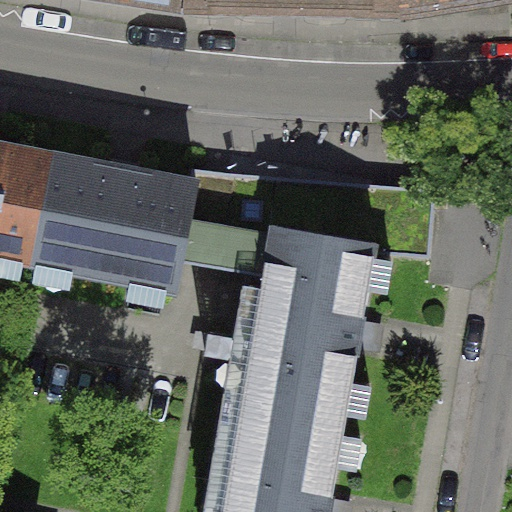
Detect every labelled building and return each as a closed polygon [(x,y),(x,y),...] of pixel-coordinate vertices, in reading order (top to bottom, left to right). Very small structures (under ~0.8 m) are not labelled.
[(186,0),(186,7),(405,12),(403,0),(186,0)] [(403,0),(405,12),(483,0),(403,0)] [(55,158),(0,146),(0,255),(34,262),(55,158)] [(191,184),(55,158),(34,262),(181,289),(186,263),(195,221),(204,171),(194,169),(191,184)] [(379,245),(377,256),(433,259),(437,192),(233,175),(224,226),(273,235),(274,227),(379,245)] [(224,226),(195,221),(186,263),(267,277),(245,401),(349,419),(377,256),(379,245),(274,227),(273,235),(271,243),(223,235),(224,226)] [(234,337),(210,332),(206,354),(230,358),(234,337)] [(332,511),(349,419),(245,401),(224,511),(332,511)]
